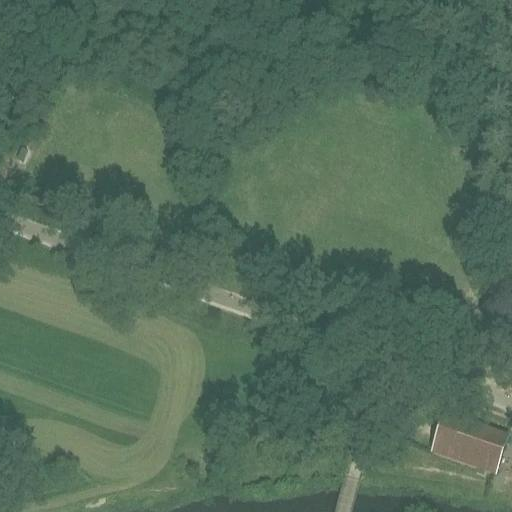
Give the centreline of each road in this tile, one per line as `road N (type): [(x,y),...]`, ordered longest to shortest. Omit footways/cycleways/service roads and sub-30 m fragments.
road 1 (unclassified): [(511,403),(0,220)]
road 2 (track): [(511,213),(499,0)]
road 3 (track): [(390,359),(343,511)]
